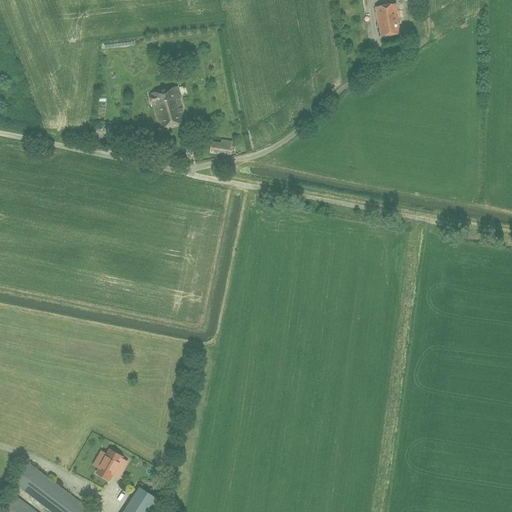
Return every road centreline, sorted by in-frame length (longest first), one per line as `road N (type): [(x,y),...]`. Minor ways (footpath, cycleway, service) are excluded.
road 1 (unclassified): [(425,40),(368,68),(291,135),(243,158),(177,170),(0,133)]
road 2 (track): [(447,223),(186,169)]
